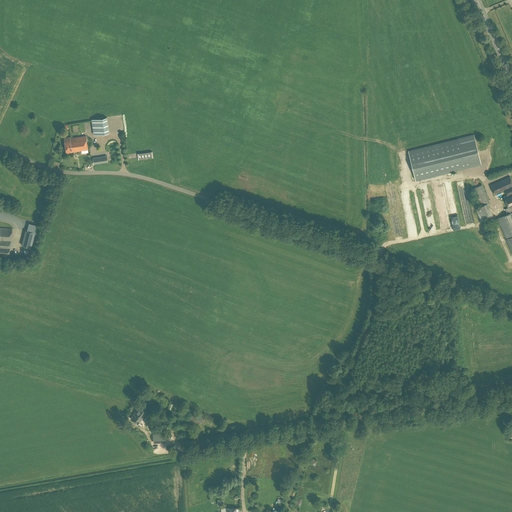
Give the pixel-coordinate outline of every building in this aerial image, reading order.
[(93,135),(109,133),(107,117),(91,119),(93,135)] [(415,181),(481,165),(474,134),(408,151),(415,181)] [(88,150),(86,136),(70,138),(70,137),(64,138),(66,153),(88,150)] [(139,160),(153,158),(152,152),(138,154),(139,160)] [(94,164),(108,162),(107,156),(93,158),(94,164)] [(511,182),(509,177),(490,185),(494,194),(504,190),(507,196),(503,197),(508,207),(505,209),(507,214),(496,219),(511,253),(511,182)] [(481,221),(493,216),(487,204),(490,202),(482,184),(472,189),(480,207),(475,209),(481,221)] [(454,211),(458,210),(454,192),(455,190),(453,185),(452,185),(449,185),(447,192),(446,191),(447,195),(449,195),(448,199),(451,199),(452,203),(455,204),(452,205),(453,211),(454,211)] [(423,190),(427,211),(434,210),(430,189),(423,190)] [(465,216),(472,215),(469,189),(462,190),(465,216)] [(23,220),(19,224),(23,228),(27,223),(23,220)] [(0,254),(8,255),(11,229),(1,228),(0,227),(0,254)] [(35,233),(25,230),(21,245),(31,247),(35,233)] [(148,412),(139,405),(133,412),(134,413),(130,418),(137,424),(140,421),(143,424),(145,421),(142,419),(148,412)] [(197,425),(197,423),(204,422),(204,415),(170,418),(170,425),(173,424),(173,426),(175,426),(175,424),(193,423),(193,425),(197,425)] [(165,434),(156,435),(157,443),(166,443),(165,434)] [(300,506),(303,499),(300,498),(303,490),(301,490),(302,487),(302,486),(302,485),(301,484),(300,486),(293,504),(300,506)]
